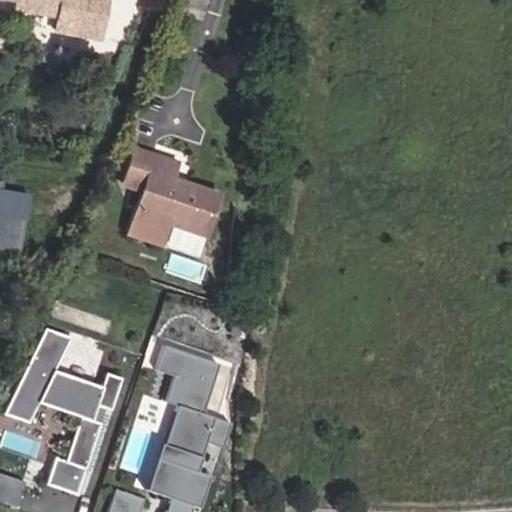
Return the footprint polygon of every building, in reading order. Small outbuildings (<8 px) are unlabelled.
[(16,0),(15,7),(35,10),(36,0),(16,0)] [(36,0),(35,10),(60,15),(63,0),(36,0)] [(65,0),(63,23),(102,27),(105,0),(65,0)] [(148,153),(127,146),(115,182),(135,189),(121,233),(156,244),(163,221),(200,233),(213,192),(166,176),(142,169),(148,153)] [(142,169),(166,176),(171,161),(148,153),(142,169)] [(3,178),(0,177),(0,258),(17,261),(29,190),(1,185),(3,178)] [(71,334),(44,326),(1,411),(30,420),(39,400),(80,415),(65,459),(55,455),(45,480),(77,492),(106,405),(112,407),(122,375),(106,369),(101,384),(52,367),(71,334)] [(219,361),(166,343),(158,365),(177,372),(168,397),(179,400),(165,440),(160,438),(144,488),(168,496),(162,511),(189,511),(193,504),(197,506),(209,472),(195,467),(205,439),(222,444),(231,419),(203,410),(219,361)] [(0,470),(0,498),(15,505),(25,479),(0,470)] [(116,486),(106,511),(138,511),(144,496),(116,486)]
